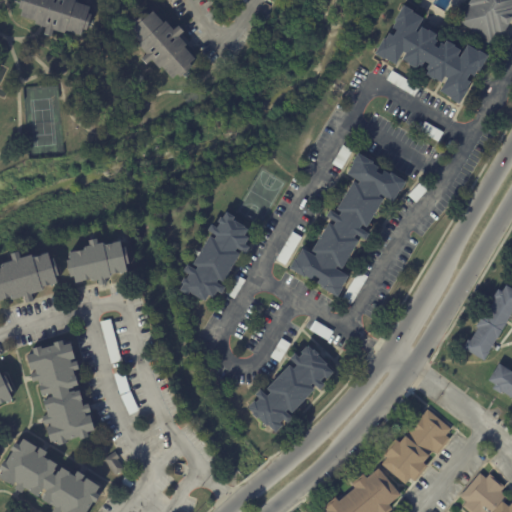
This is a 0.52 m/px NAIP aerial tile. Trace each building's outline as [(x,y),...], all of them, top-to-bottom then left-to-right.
[(74,0),(74,3),(89,7),(87,15),(91,16),(86,31),(83,30),(81,36),(66,32),(65,34),(52,30),(50,37),(43,35),(45,28),(42,27),(34,25),(35,21),(20,17),(22,10),(18,9),(20,0),(74,0)] [(511,0),(511,18),(499,38),(498,37),(494,44),(492,43),(490,48),(483,43),(485,40),(477,35),(476,36),(469,32),(470,29),(459,22),(469,5),(466,4),(468,0),(511,0)] [(271,7),(263,19),(256,14),(264,2),(271,7)] [(411,13),(422,18),(414,32),(416,33),(419,27),(426,31),(427,30),(435,35),(432,40),(436,41),(433,46),(437,48),(440,44),(442,45),(445,41),(453,46),(452,47),(459,51),(455,57),(458,58),(465,45),(477,52),(477,51),(486,56),(477,72),(476,71),(472,77),(469,74),(465,81),(468,82),(465,88),(467,89),(458,105),(448,100),(449,98),(438,92),(445,79),(443,77),(440,83),(433,79),(432,80),(424,75),(427,71),(424,69),(427,64),(423,62),(420,67),(417,65),(414,69),(406,65),(407,63),(401,60),(404,54),(401,52),(394,65),(382,58),(382,59),(373,54),(382,38),(383,40),(387,33),(392,37),(396,30),(391,27),(394,22),(392,21),(401,5),(411,11),(410,12),(411,13)] [(177,36),(185,45),(183,47),(193,59),(188,63),(191,66),(178,77),(176,74),(171,79),(160,66),(157,69),(150,60),(145,64),(140,58),(145,54),(137,45),(140,43),(129,31),(134,26),(132,23),(144,12),(146,15),(151,11),(162,23),(164,21),(172,30),(177,25),(182,31),(177,36)] [(412,97),(385,80),(390,70),(418,87),(412,97)] [(423,121),(442,132),(437,141),(418,130),(423,121)] [(350,150),(340,169),(331,164),(341,145),(350,150)] [(357,241),(340,269),(336,266),(334,269),(347,276),(340,287),(341,288),(336,297),(321,288),(322,286),(316,283),(319,278),(313,275),(310,279),(304,275),(303,277),(288,268),(293,259),(294,260),(301,248),(313,256),(315,254),(310,251),(327,222),(332,225),(334,222),(325,216),(328,210),(338,216),(340,212),(335,209),(352,180),(357,184),(358,181),(346,174),(352,163),(351,162),(357,152),(372,162),(371,163),(377,167),(375,171),(381,174),(383,171),(388,174),(389,172),(405,181),(399,191),(398,190),(392,201),(379,193),(377,196),(382,199),(365,227),(360,225),(358,228),(368,234),(364,240),(355,234),(352,238),(357,241)] [(429,186),(430,186),(415,202),(407,195),(421,179),(429,186)] [(248,247),(245,253),(236,248),(235,251),(239,253),(222,282),(217,279),(215,283),(223,288),(220,294),(216,291),(212,298),(207,295),(204,301),(200,298),(200,299),(188,292),(187,294),(179,290),(182,284),(180,283),(183,278),(185,279),(188,274),(182,271),(186,265),(195,270),(196,266),(192,264),(208,235),(213,238),(215,235),(207,230),(210,224),(216,228),(219,222),(217,221),(220,216),(222,218),(225,212),(233,217),(231,220),(233,221),(233,220),(244,226),(243,227),(247,229),(244,235),(247,237),(243,244),(248,247)] [(300,238),(284,266),(274,260),(291,233),(300,238)] [(76,282),(127,271),(120,240),(69,252),(76,282)] [(0,302),(56,285),(47,253),(0,267),(0,302)] [(340,298),(357,271),(366,277),(349,304),(340,298)] [(224,294),(235,274),(244,279),(233,299),(224,294)] [(511,309),(510,313),(504,323),(505,324),(496,339),(495,338),(487,352),(488,352),(483,360),(462,347),(467,339),(469,340),(477,327),(475,326),(483,311),(485,312),(494,298),(492,297),(497,288),(501,291),(505,284),(511,288),(511,309)] [(99,322),(109,319),(121,360),(111,363),(99,322)] [(326,340),(308,329),(313,320),(332,331),(326,340)] [(290,343),(279,362),(269,357),(281,338),(290,343)] [(55,442),(91,432),(66,345),(30,355),(55,442)] [(324,385),(318,390),(311,383),(309,385),(313,389),(290,413),(286,410),(284,412),(291,418),(286,423),(282,420),(278,423),(281,426),(274,433),(266,425),(265,426),(256,418),(255,418),(251,414),(252,413),(247,409),(248,408),(246,407),(252,400),(254,402),(258,399),(254,395),(258,390),(265,397),(269,393),(265,389),(288,365),(292,369),(295,366),(288,358),(294,353),(298,357),(301,354),(299,352),(305,346),(306,347),(307,346),(312,351),(313,350),(317,354),(316,355),(326,364),(324,365),(332,372),(325,379),(323,377),(319,380),(324,385)] [(511,373),(511,402),(511,401),(511,399),(499,391),(498,393),(490,388),(492,385),(485,380),(496,363),(511,372),(511,373)] [(112,373),(123,370),(129,391),(118,394),(112,373)] [(0,406),(11,401),(0,376),(0,406)] [(119,397),(129,392),(138,411),(128,416),(119,397)] [(445,437),(447,439),(433,454),(429,450),(425,454),(427,456),(421,462),(426,466),(413,481),(409,477),(403,484),(380,464),(385,458),(381,454),(394,439),(398,443),(404,436),(402,435),(406,431),(401,426),(415,411),(419,415),(424,409),(447,429),(442,435),(445,437)] [(146,437),(162,455),(158,458),(142,440),(146,437)] [(0,476),(0,478),(57,511),(86,511),(99,492),(19,444),(0,476)] [(118,458),(116,459),(122,468),(113,475),(102,459),(113,451),(118,458)] [(400,493),(400,494),(388,505),(391,508),(386,511),(324,511),(326,511),(322,507),(334,496),(338,501),(353,488),(350,483),(362,473),(366,478),(377,468),(400,493)] [(483,477),(485,479),(488,475),(503,487),(500,491),(507,498),(503,502),(510,508),(511,505),(511,511),(466,511),(461,507),(465,503),(458,498),(479,474),(483,477)] [(115,487),(123,477),(132,484),(124,494),(115,487)]
